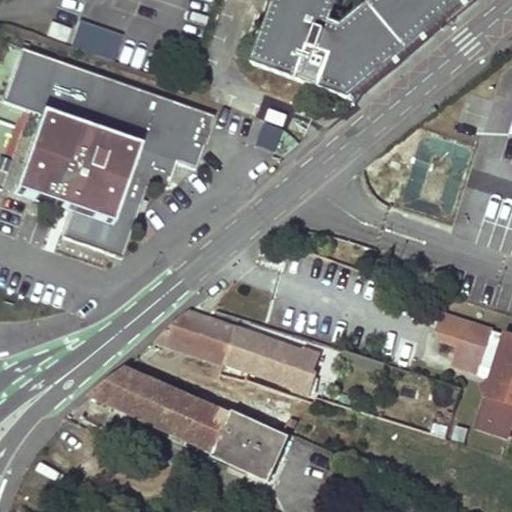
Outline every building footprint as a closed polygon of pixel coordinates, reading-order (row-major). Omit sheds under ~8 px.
[(374,0),(343,27),(333,23),(341,2),(339,0),(276,0),(254,66),(351,102),(470,0),(374,0)] [(51,23),(47,36),(66,42),(70,30),(51,23)] [(114,70),(124,38),(79,24),(69,56),(114,70)] [(2,104),(40,117),(13,193),(70,214),(61,239),(121,260),(148,184),(167,190),(176,165),(195,171),(214,118),(20,51),(2,104)] [(482,134),(492,104),(467,96),(458,126),(482,134)] [(157,341),(225,364),(237,329),(186,313),(157,341)] [(486,399),(477,429),(507,438),(511,427),(511,338),(467,324),(467,325),(443,318),(438,333),(442,341),(460,347),(455,359),(481,367),(494,372),(494,374),(501,376),(498,386),(491,383),(483,388),(487,396),(486,399)] [(237,329),(225,364),(295,388),(295,393),(308,396),(316,374),(314,373),(318,354),(306,350),(305,351),(237,329)] [(481,367),(455,359),(455,362),(480,371),(481,367)] [(358,397),(365,400),(371,382),(351,367),(339,381),(358,397)] [(214,457),(269,482),(288,439),(284,437),(233,413),(232,417),(214,410),(202,405),(124,370),(91,397),(215,454),(214,457)] [(501,376),(494,374),(491,383),(498,386),(501,376)] [(371,382),(365,400),(369,403),(382,387),(371,381),(371,382)] [(233,413),(284,437),(285,433),(288,426),(294,429),(297,423),(291,420),(296,405),(226,383),(221,395),(214,410),(232,417),(233,413)] [(214,410),(221,395),(208,389),(202,405),(214,410)]
